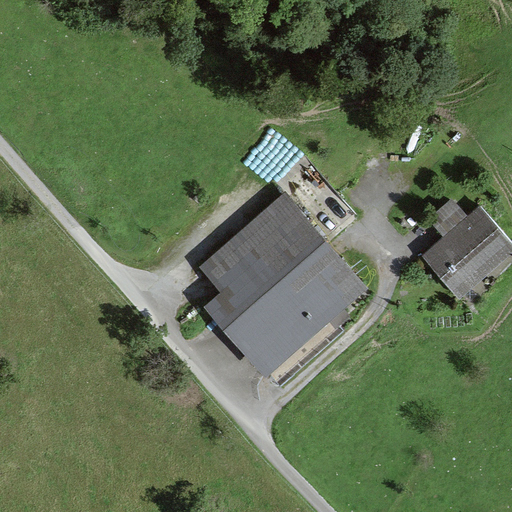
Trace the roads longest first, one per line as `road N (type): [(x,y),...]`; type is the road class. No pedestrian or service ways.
road 1 (residential): [(332,511),(268,449),(136,287)]
road 2 (track): [(0,140),(136,287)]
